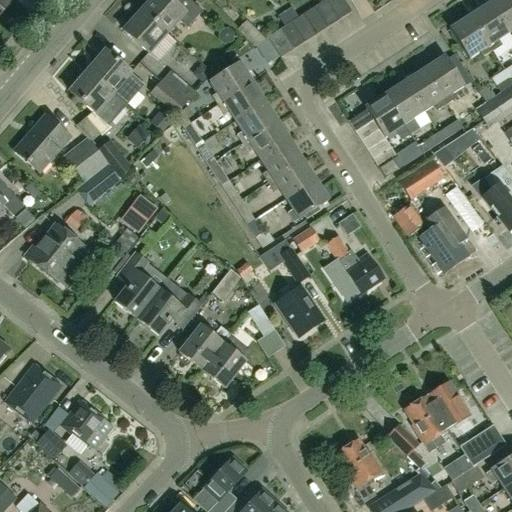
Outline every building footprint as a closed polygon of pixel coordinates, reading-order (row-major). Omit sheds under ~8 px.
[(0,0),(0,13),(11,0),(10,0),(0,0)] [(150,0),(141,12),(166,34),(178,21),(187,29),(202,12),(189,0),(172,0),(171,2),(167,0),(150,0)] [(294,0),(282,7),(288,17),(306,7),(301,0),(294,0)] [(340,20),(325,0),(314,7),(328,28),(340,20)] [(325,0),(340,20),(351,13),(343,0),(325,0)] [(511,0),(491,0),(488,2),(508,33),(511,30),(511,0)] [(488,2),(469,15),(493,52),(501,46),(497,41),(508,33),(488,2)] [(314,7),(302,15),(316,36),(328,28),(314,7)] [(166,34),(141,12),(123,32),(148,54),(166,34)] [(316,36),(302,15),(291,22),(305,43),(316,36)] [(493,52),(469,15),(449,28),(469,59),(479,53),(483,59),(493,52)] [(236,31),(254,49),(265,40),(246,21),(236,31)] [(305,43),(291,22),(279,30),(293,51),(305,43)] [(293,51),(279,30),(267,38),(280,59),(293,51)] [(278,56),(267,40),(257,47),(268,63),(278,56)] [(104,52),(86,72),(126,107),(144,87),(129,74),(130,74),(104,52)] [(433,63),(424,69),(439,93),(447,106),(455,100),(451,94),(471,82),(452,53),(444,58),(443,56),(433,63)] [(217,106),(252,83),(240,63),(209,83),(217,95),(212,98),(217,106)] [(201,67),(193,76),(202,85),(210,75),(201,67)] [(439,93),(424,69),(404,82),(423,112),(432,107),(436,113),(447,106),(439,93)] [(510,79),(505,71),(491,80),(500,94),(511,86),(511,84),(509,80),(510,79)] [(126,107),(86,72),(69,93),(95,115),(109,127),(126,107)] [(170,72),(160,83),(185,105),(194,94),(170,72)] [(423,112),(404,82),(384,94),(398,115),(407,130),(411,135),(419,130),(412,120),(423,112)] [(185,105),(160,83),(159,83),(149,95),(175,117),(182,112),(181,110),(185,105)] [(265,103),(252,83),(217,106),(223,117),(228,113),(234,122),(265,103)] [(511,86),(500,94),(500,95),(475,111),(488,131),(511,113),(511,86)] [(398,115),(384,94),(363,108),(372,121),(383,139),(383,138),(394,131),(398,137),(407,130),(398,115)] [(277,122),(265,103),(234,122),(242,134),(237,137),(242,145),(277,122)] [(182,112),(175,117),(174,117),(182,129),(190,124),(187,120),(193,116),(188,109),(182,112)] [(68,140),(45,118),(14,151),(27,162),(26,163),(37,173),(68,140)] [(383,139),(372,121),(354,133),(378,170),(392,161),(396,159),(383,138),(383,139)] [(290,142),(277,122),(242,145),(248,155),(253,151),(260,161),(290,142)] [(456,122),(437,134),(443,142),(462,130),(456,122)] [(203,143),(190,124),(182,129),(195,148),(203,143)] [(217,147),(228,140),(219,126),(208,133),(217,147)] [(511,127),(503,133),(511,146),(511,127)] [(437,134),(418,147),(423,155),(443,142),(437,134)] [(108,165),(97,152),(88,139),(64,158),(84,184),(108,165)] [(97,152),(108,165),(119,180),(132,170),(110,142),(97,152)] [(290,142),(260,161),(267,172),(261,176),(267,184),(302,161),(290,142)] [(203,143),(195,148),(207,168),(215,163),(203,143)] [(423,155),(418,147),(398,160),(403,168),(423,155)] [(392,161),(378,170),(384,180),(403,168),(398,160),(393,163),(392,161)] [(314,181),(302,161),(267,184),(273,194),(278,191),(285,200),(314,181)] [(432,161),(398,184),(410,201),(443,179),(432,161)] [(215,163),(207,168),(220,187),(228,182),(215,163)] [(108,165),(84,184),(75,191),(87,207),(121,182),(119,180),(108,165)] [(483,180),(490,192),(481,199),(507,232),(511,228),(511,180),(502,168),(483,180)] [(328,202),(314,181),(285,200),(291,211),(286,215),(293,225),(298,221),(328,202)] [(23,208),(0,182),(0,209),(3,207),(12,217),(23,208)] [(241,201),(228,182),(220,187),(233,207),(241,201)] [(122,218),(138,232),(160,205),(143,192),(122,218)] [(442,214),(449,200),(438,194),(431,207),(442,214)] [(254,221),(241,201),(233,207),(246,226),(254,221)] [(407,239),(425,225),(410,204),(392,218),(407,239)] [(163,226),(170,216),(162,210),(154,219),(163,226)] [(254,221),(246,226),(255,239),(263,234),(254,221)] [(431,272),(436,279),(473,252),(465,242),(457,248),(440,224),(418,240),(437,268),(431,272)] [(80,255),(85,250),(55,226),(28,260),(68,292),(91,262),(80,255)] [(147,246),(155,235),(147,228),(139,239),(147,246)] [(301,255),(320,242),(311,229),(292,241),(301,255)] [(126,231),(121,237),(114,246),(125,255),(137,239),(126,231)] [(337,238),(325,245),(336,260),(322,269),(346,304),(359,295),(360,296),(383,281),(366,255),(356,262),(350,252),(348,254),(337,238)] [(310,278),(290,248),(278,256),(297,286),(310,278)] [(148,266),(147,267),(132,255),(114,278),(127,288),(114,303),(136,320),(167,281),(148,266)] [(222,303),(240,280),(229,271),(211,294),(222,303)] [(167,281),(136,320),(158,337),(171,321),(182,330),(199,308),(186,297),(186,296),(167,281)] [(322,322),(300,289),(275,305),(297,339),(322,322)] [(285,348),(258,306),(247,313),(263,339),(256,343),(267,359),(285,348)] [(220,327),(212,337),(199,327),(178,354),(201,372),(230,336),(220,327)] [(230,336),(201,372),(224,390),(245,363),(252,355),(229,336),(230,336)] [(60,387),(33,365),(3,403),(30,424),(39,412),(60,387)] [(448,383),(426,398),(436,412),(438,411),(450,430),(458,425),(463,432),(475,424),(448,383)] [(436,412),(426,398),(405,412),(414,426),(412,428),(430,454),(446,444),(440,436),(450,430),(438,411),(436,412)] [(107,423),(78,401),(68,415),(59,428),(70,436),(64,444),(79,455),(85,448),(86,449),(89,446),(95,450),(113,427),(107,423)] [(0,428),(0,458),(3,462),(30,432),(12,415),(0,428)] [(386,438),(419,471),(425,465),(412,453),(419,446),(398,426),(386,438)] [(463,455),(472,468),(505,446),(493,426),(459,448),(463,455)] [(36,428),(28,437),(34,442),(42,433),(36,428)] [(67,447),(48,430),(35,445),(54,462),(67,447)] [(368,491),(365,485),(382,474),(369,454),(367,455),(358,441),(337,455),(346,469),(344,470),(357,490),(355,491),(368,511),(373,511),(383,506),(372,489),(368,491)] [(462,474),(472,468),(463,455),(453,461),(462,474)] [(504,490),(511,484),(511,457),(485,475),(491,485),(498,481),(504,490)] [(65,459),(55,468),(76,490),(86,481),(65,459)] [(225,511),(236,501),(228,493),(246,472),(232,459),(203,490),(218,503),(208,511),(225,511)] [(34,466),(19,470),(23,485),(38,481),(34,466)] [(458,496),(483,479),(475,466),(449,483),(458,496)] [(66,483),(55,472),(45,482),(56,493),(66,483)] [(101,479),(100,477),(96,474),(83,489),(104,508),(118,493),(101,479)] [(0,511),(3,511),(15,501),(0,486),(0,511)] [(429,511),(433,511),(453,498),(445,486),(422,501),(429,511)] [(236,501),(225,511),(268,511),(276,504),(262,491),(245,509),(236,501)] [(468,511),(469,511),(479,506),(473,496),(463,503),(468,511)] [(19,511),(46,511),(31,498),(19,511)]
